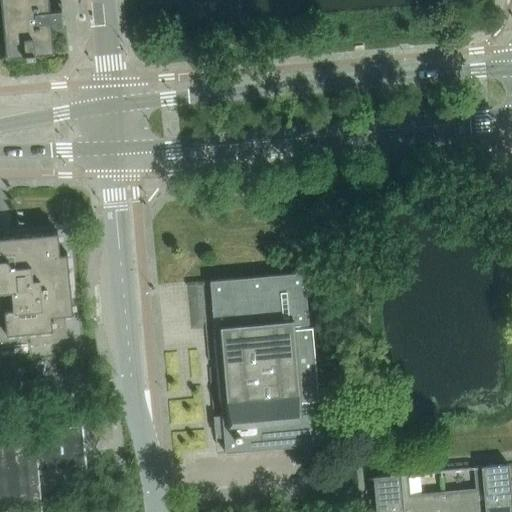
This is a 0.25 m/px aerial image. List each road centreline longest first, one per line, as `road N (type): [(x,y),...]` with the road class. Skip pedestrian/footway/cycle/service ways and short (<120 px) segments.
road 1 (secondary): [(511,68),(111,108)]
road 2 (secondary): [(112,149),(511,113)]
road 3 (tertiary): [(157,511),(132,395),(112,149)]
